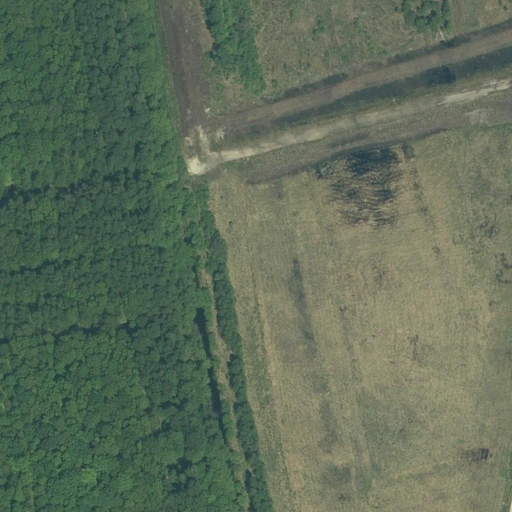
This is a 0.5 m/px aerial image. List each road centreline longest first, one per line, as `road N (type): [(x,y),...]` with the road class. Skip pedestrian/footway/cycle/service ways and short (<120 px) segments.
road 1 (track): [(511,83),(196,170),(0,202)]
road 2 (track): [(212,511),(123,0)]
